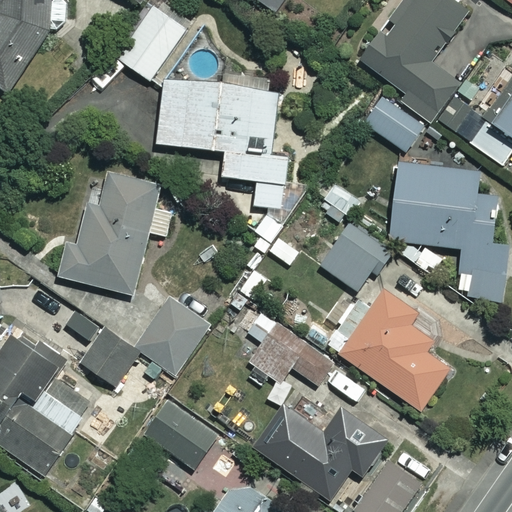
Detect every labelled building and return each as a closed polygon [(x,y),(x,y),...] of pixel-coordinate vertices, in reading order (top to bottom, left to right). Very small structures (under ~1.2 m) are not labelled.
[(0,0),(0,86),(8,93),(57,20),(67,20),(66,0),(0,0)] [(285,0),(262,0),(278,11),(285,0)] [(472,0),(405,0),(363,60),(408,92),(403,98),(432,118),(459,79),(431,60),(472,0)] [(186,28),(153,5),(117,55),(150,79),(186,28)] [(279,91),(166,75),(157,140),(226,150),(222,174),(259,179),(253,219),(269,221),(271,206),(283,208),(290,156),(271,153),(279,91)] [(511,78),(497,98),(501,101),(470,140),(502,164),(511,151),(511,78)] [(425,124),(382,95),(365,121),(407,150),(425,124)] [(481,171),(399,161),(390,237),(462,246),(456,293),(503,299),(509,243),(493,241),(499,194),(478,192),(481,171)] [(158,184),(108,170),(98,205),(87,202),(76,243),(70,241),(61,274),(134,294),(151,232),(166,236),(172,211),(152,205),(158,184)] [(389,250),(352,220),(319,261),(357,291),(389,250)] [(419,312),(386,288),(341,351),(420,407),(449,366),(424,349),(433,337),(411,322),(419,312)] [(211,324),(171,297),(137,348),(177,375),(211,324)] [(300,338),(262,310),(247,329),(263,341),(250,360),(280,382),(292,365),(319,385),(338,358),(318,344),(329,330),(314,319),(300,338)] [(135,347),(104,328),(81,364),(112,383),(135,347)] [(36,346),(14,331),(0,351),(0,424),(4,428),(0,433),(0,442),(44,473),(83,416),(41,387),(62,357),(39,341),(36,346)] [(217,435),(168,399),(144,432),(193,469),(217,435)] [(335,436),(287,402),(256,446),(330,498),(352,467),(364,475),(390,437),(344,404),(336,415),(345,422),(335,436)] [(399,511),(423,479),(386,453),(349,505),(358,511),(399,511)] [(283,511),(237,479),(213,511),(283,511)]
